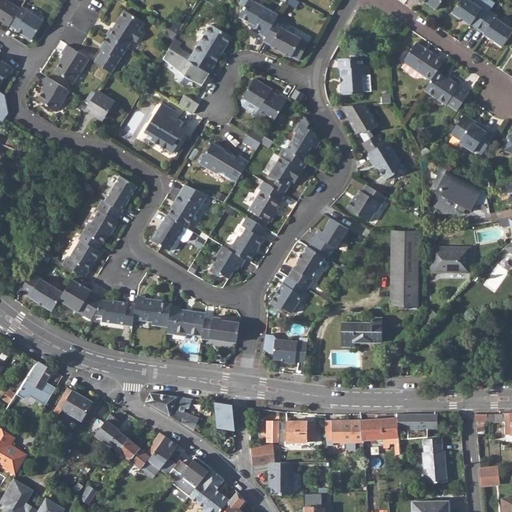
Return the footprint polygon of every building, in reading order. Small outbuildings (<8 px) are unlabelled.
[(0,0),(0,19),(10,26),(10,25),(21,9),(6,0),(0,0)] [(258,32),(266,36),(278,16),(278,14),(252,0),(241,0),(240,3),(245,6),(239,16),(248,21),(255,25),(253,27),(259,30),(258,32)] [(421,0),(437,10),(444,0),(421,0)] [(472,24),(479,29),(490,11),(496,3),(491,0),(475,0),(474,3),(469,0),(461,0),(453,13),(471,25),(472,24)] [(44,21),(22,7),(21,9),(10,25),(17,29),(16,30),(32,40),(44,21)] [(485,34),(503,46),(511,32),(511,28),(497,18),(498,16),(490,11),(479,29),(485,33),(485,34)] [(124,12),(116,25),(118,26),(114,32),(112,30),(111,29),(106,36),(108,37),(127,50),(133,41),(136,44),(142,35),(138,33),(143,24),(124,12)] [(285,20),(278,16),(266,36),(264,40),(271,44),(270,45),(290,56),(291,55),(299,59),(308,42),(281,27),(285,20)] [(167,30),(176,36),(179,30),(171,24),(167,30)] [(187,60),(207,73),(230,37),(208,24),(187,60)] [(164,35),(173,41),(174,39),(176,36),(167,30),(164,35)] [(127,50),(108,37),(99,50),(102,52),(94,64),(110,75),(127,50)] [(178,48),(180,44),(174,39),(173,41),(168,49),(181,57),(184,51),(178,48)] [(404,63),(431,82),(442,67),(445,62),(417,44),(404,63)] [(54,73),(73,84),(88,60),(67,46),(61,55),(64,57),(54,73)] [(0,85),(7,75),(11,74),(15,68),(2,60),(1,61),(0,60),(0,50),(1,49),(0,48),(0,85)] [(200,85),(207,73),(187,60),(181,57),(168,49),(161,59),(187,79),(200,85)] [(341,68),(342,94),(352,94),(352,91),(362,90),(362,75),(364,75),(363,56),(339,56),(339,68),(341,68)] [(455,76),(442,67),(431,82),(429,85),(451,100),(452,99),(463,105),(467,99),(474,88),(463,82),(464,80),(456,75),(455,76)] [(36,100),(55,112),(68,91),(46,77),(42,83),(45,86),(36,100)] [(253,78),(242,97),(259,107),(256,113),(271,122),(286,98),(278,93),(277,95),(270,91),(262,86),(263,84),(253,78)] [(142,91),(150,96),(153,89),(145,85),(142,91)] [(304,95),(295,90),(291,97),(299,102),(304,95)] [(84,111),(101,122),(114,103),(97,92),(84,111)] [(177,104),(192,112),(197,103),(183,94),(177,104)] [(255,114),(256,113),(259,107),(242,97),(239,100),(241,106),(255,114)] [(171,153),(177,144),(174,143),(178,138),(180,139),(188,126),(177,119),(176,122),(169,118),(174,110),(161,103),(143,133),(151,138),(150,141),(171,153)] [(377,124),(364,104),(340,105),(348,119),(349,118),(353,124),(350,125),(355,133),(358,131),(363,140),(361,142),(367,151),(383,142),(382,139),(378,133),(373,136),(369,129),(377,124)] [(479,127),(474,124),(474,121),(465,115),(451,135),(462,142),(461,144),(474,153),(475,151),(483,155),(496,136),(488,130),(487,133),(479,127)] [(286,149),(303,159),(311,147),(316,147),(320,141),(315,132),(307,127),(309,123),(306,117),(303,116),(294,131),(296,132),(286,149)] [(247,135),(259,142),(263,136),(251,128),(247,135)] [(511,135),(510,136),(502,151),(511,154),(511,135)] [(259,142),(268,147),(272,141),(263,136),(259,142)] [(374,161),(385,178),(395,172),(392,169),(398,165),(399,162),(386,140),(383,142),(367,151),(366,152),(373,162),(374,161)] [(219,171),(235,182),(243,169),(248,161),(237,155),(236,157),(231,154),(230,155),(223,151),(223,149),(211,142),(204,154),(201,154),(198,159),(199,162),(199,163),(215,174),(218,173),(219,171)] [(268,175),(276,180),(287,186),(289,183),(293,176),(296,178),(307,162),(303,159),(286,149),(283,148),(279,155),(282,157),(277,166),(275,165),(268,175)] [(422,156),(427,159),(432,152),(426,148),(421,154),(422,156)] [(488,204),(485,189),(441,166),(436,175),(438,176),(432,188),(441,193),(440,195),(459,205),(456,210),(464,214),(467,209),(469,210),(472,205),(474,206),(474,207),(488,204)] [(119,175),(103,201),(121,211),(137,186),(119,175)] [(493,177),(486,178),(487,188),(494,186),(493,177)] [(248,209),(270,222),(275,213),(274,212),(281,200),(279,199),(283,193),(272,187),(262,180),(257,188),(260,190),(248,209)] [(276,180),(272,187),(283,193),(287,186),(276,180)] [(184,226),(186,227),(206,194),(184,184),(173,202),(175,203),(168,216),(184,226)] [(359,191),(356,197),(353,201),(351,200),(346,209),(369,221),(374,213),(376,214),(387,196),(366,184),(361,192),(359,191)] [(101,243),(106,235),(105,232),(107,229),(112,231),(118,222),(115,220),(121,211),(103,201),(101,200),(95,209),(98,210),(91,221),(87,222),(81,231),(101,243)] [(177,238),(184,226),(168,216),(166,215),(151,239),(169,250),(177,238)] [(238,235),(229,249),(245,259),(248,261),(254,252),(253,251),(256,245),(258,246),(263,238),(261,236),(266,228),(246,216),(241,225),(245,228),(240,236),(238,235)] [(318,230),(308,246),(324,256),(327,258),(334,247),(336,248),(348,229),(331,218),(322,232),(318,230)] [(184,226),(177,238),(183,241),(186,241),(190,234),(189,229),(186,227),(184,226)] [(62,263),(84,276),(88,269),(87,268),(93,259),(94,260),(99,252),(96,250),(101,243),(81,231),(76,240),(78,241),(68,257),(66,256),(62,263)] [(391,308),(418,309),(418,231),(392,231),(391,308)] [(219,272),(228,277),(236,265),(240,267),(245,259),(229,249),(222,245),(213,259),(215,261),(209,270),(218,275),(219,272)] [(297,261),(288,276),(306,287),(307,288),(312,280),(311,279),(324,256),(308,246),(307,246),(301,254),(300,253),(296,259),(297,261)] [(470,248),(432,247),(432,272),(440,272),(440,269),(452,270),(452,272),(469,273),(470,248)] [(19,291),(51,311),(58,299),(63,292),(30,272),(19,291)] [(291,312),(306,287),(288,276),(286,275),(278,289),(280,290),(277,295),(275,294),(269,303),(278,309),(284,307),(291,312)] [(58,299),(91,319),(94,314),(101,302),(104,298),(71,278),(63,292),(58,299)] [(327,293),(324,291),(321,296),(328,301),(331,296),(327,293)] [(161,322),(168,322),(170,306),(171,304),(161,303),(162,301),(145,299),(145,297),(137,296),(135,304),(133,319),(152,321),(152,324),(160,325),(161,322)] [(101,321),(132,325),(133,319),(135,304),(112,301),(109,303),(101,302),(94,314),(102,315),(101,321)] [(186,333),(201,335),(204,317),(205,313),(179,310),(179,307),(170,306),(168,322),(166,333),(186,335),(186,333)] [(212,319),(204,317),(201,335),(201,337),(209,338),(210,338),(236,341),(239,320),(212,316),(212,319)] [(343,346),(354,346),(354,342),(381,342),(382,317),(372,317),(372,322),(343,322),(343,346)] [(277,359),(285,360),(285,361),(296,363),(297,360),(306,361),(308,341),(276,338),(273,335),(265,334),(263,347),(270,352),(274,352),(274,355),(277,359)] [(47,381),(54,370),(39,362),(34,365),(17,393),(25,398),(29,396),(30,395),(46,404),(56,387),(47,381)] [(16,393),(9,389),(3,400),(10,404),(16,393)] [(57,406),(82,421),(83,420),(93,402),(74,391),(73,392),(67,389),(57,406)] [(147,402),(192,429),(195,430),(199,418),(184,412),(186,409),(190,409),(193,399),(150,393),(147,402)] [(218,427),(234,429),(231,405),(215,402),(218,427)] [(475,412),(476,421),(503,420),(503,412),(475,412)] [(406,413),(397,413),(397,417),(398,422),(398,429),(408,429),(408,439),(427,437),(427,428),(427,425),(437,424),(437,413),(408,413),(406,413)] [(113,445),(119,450),(129,438),(119,430),(119,429),(115,426),(119,421),(111,414),(95,434),(110,448),(113,445)] [(363,439),(383,439),(388,438),(398,438),(399,438),(398,429),(398,422),(397,417),(362,420),(363,439)] [(287,420),(287,442),(308,442),(316,442),(316,421),(287,420)] [(334,446),(334,442),(348,442),(348,450),(356,450),(356,442),(363,442),(363,439),(362,420),(326,420),(328,446),(334,446)] [(0,426),(0,461),(18,472),(28,454),(20,449),(15,456),(6,451),(11,443),(16,436),(0,426)] [(154,478),(161,469),(178,445),(159,434),(146,452),(151,457),(141,469),(154,478)] [(441,437),(423,438),(424,451),(422,451),(424,482),(445,481),(445,469),(443,469),(443,464),(445,464),(444,450),(442,450),(441,437)] [(129,438),(119,450),(131,460),(140,448),(129,438)] [(6,451),(15,456),(20,449),(11,443),(6,451)] [(270,463),(275,462),(274,450),(274,446),(252,447),(254,466),(270,463)] [(131,460),(141,469),(151,457),(146,452),(140,448),(131,460)] [(172,482),(190,496),(212,468),(197,456),(185,470),(178,464),(169,475),(174,479),(172,482)] [(293,495),(293,462),(275,462),(270,463),(270,477),(272,476),(272,482),(273,495),(293,495)] [(114,469),(119,473),(124,468),(119,464),(114,469)] [(480,468),(481,476),(487,476),(499,475),(498,466),(480,468)] [(221,511),(232,499),(218,489),(226,480),(212,468),(190,496),(205,508),(201,511),(221,511)] [(333,472),(334,485),(342,485),(341,471),(333,472)] [(487,476),(488,484),(500,483),(499,475),(487,476)] [(15,476),(14,479),(34,491),(35,489),(15,476)] [(28,500),(34,491),(14,479),(1,500),(7,504),(2,511),(63,511),(66,508),(48,496),(40,508),(37,511),(25,504),(28,500)] [(98,490),(89,485),(80,499),(89,505),(98,490)] [(354,493),(354,501),(368,501),(367,493),(354,493)] [(511,511),(511,497),(502,498),(503,511),(511,511)] [(37,511),(40,508),(28,500),(25,504),(37,511)] [(413,502),(413,511),(449,511),(449,501),(413,502)] [(243,511),(239,508),(232,503),(225,511),(243,511)]
